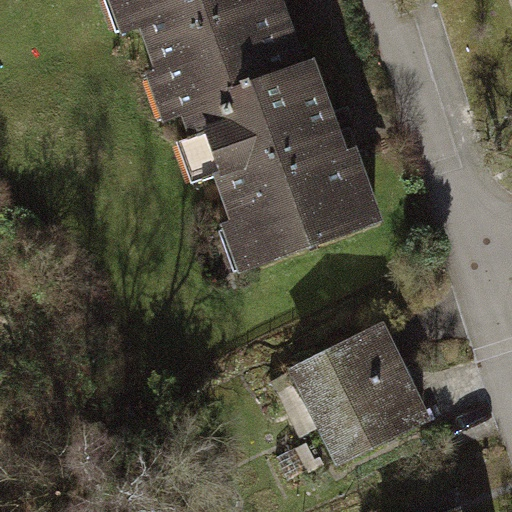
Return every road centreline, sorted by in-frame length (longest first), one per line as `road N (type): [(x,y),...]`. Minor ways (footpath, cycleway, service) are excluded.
road 1 (residential): [(383,0),(471,258)]
road 2 (residential): [(471,258),(511,384)]
